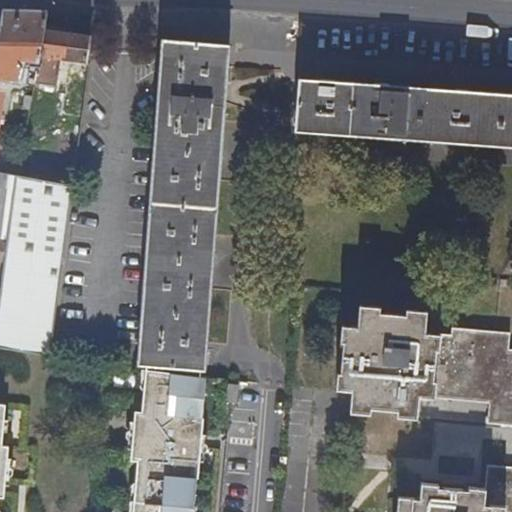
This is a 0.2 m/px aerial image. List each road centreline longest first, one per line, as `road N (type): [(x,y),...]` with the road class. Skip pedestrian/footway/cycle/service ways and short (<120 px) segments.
road 1 (secondary): [(280,0),(511,15)]
road 2 (residential): [(273,392),(263,511)]
